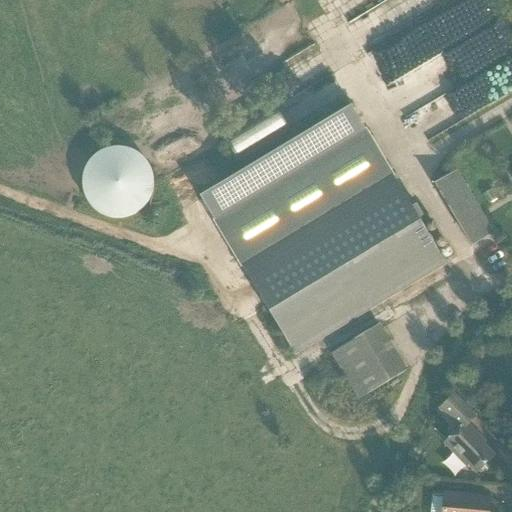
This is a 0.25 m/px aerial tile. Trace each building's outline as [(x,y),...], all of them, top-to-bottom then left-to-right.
[(382,0),(321,0),(334,25),(382,0)] [(295,22),(282,26),(287,42),(300,38),(295,22)] [(400,60),(352,60),(352,73),(364,73),(364,84),(386,84),(386,77),(400,77),(400,60)] [(391,108),(395,117),(439,94),(433,84),(419,92),(414,82),(397,91),(397,92),(383,100),(378,90),(365,97),(375,116),(391,108)] [(436,116),(459,125),(467,106),(445,96),(436,116)] [(294,139),(272,103),(220,134),(242,170),(294,139)] [(299,357),(447,266),(425,229),(429,227),(417,208),(413,210),(369,139),(352,111),(229,186),(204,202),(299,357)] [(99,206),(108,212),(119,214),(130,213),(139,208),(147,200),(152,191),(154,180),(151,167),(143,157),(133,150),(120,148),(108,150),(97,157),(91,166),(87,176),(88,187),(92,198),(99,206)] [(456,172),(434,185),(471,247),(493,234),(456,172)] [(290,404),(309,436),(411,374),(392,342),(290,404)] [(483,443),(468,427),(476,419),(454,396),(438,411),(457,430),(442,444),(464,466),(466,465),(475,474),(493,456),(481,444),(483,443)] [(424,466),(441,458),(435,446),(418,454),(424,466)] [(487,511),(489,498),(443,494),(441,511),(487,511)]
